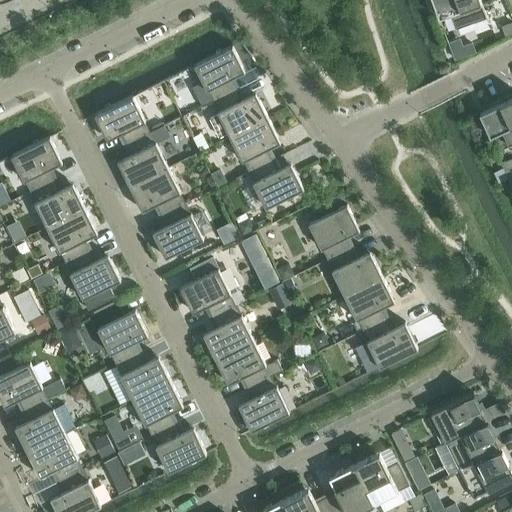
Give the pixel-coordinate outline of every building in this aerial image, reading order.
[(481,0),(433,0),(440,18),(452,14),(457,29),(487,18),(488,20),(489,20),(481,0)] [(511,21),(502,26),(506,35),(511,32),(511,21)] [(217,54),(195,65),(208,91),(208,90),(214,101),(240,88),(235,77),(246,72),(233,46),(222,52),(221,49),(216,51),(217,54)] [(240,88),(214,101),(219,111),(218,111),(220,114),(211,118),(220,137),(229,133),(231,136),(269,117),(256,93),(245,98),(240,88)] [(107,109),(95,115),(108,140),(119,135),(124,145),(151,132),(146,122),(146,121),(134,96),(111,107),(110,104),(106,106),(107,109)] [(511,99),(481,114),(491,137),(502,132),(509,147),(511,145),(511,99)] [(269,117),(231,136),(243,161),(244,161),(249,172),(276,158),(270,148),(281,143),(269,117)] [(118,161),(121,166),(131,186),(169,167),(157,142),(156,143),(151,132),(124,145),(129,156),(118,161)] [(35,145),(12,156),(25,181),(26,181),(31,192),(58,178),(52,168),(63,162),(51,137),(39,142),(38,140),(34,142),(35,145)] [(276,158),(249,172),(254,182),(267,208),(305,189),(292,163),(281,169),(276,158)] [(169,167),(131,186),(143,211),(154,206),(159,216),(186,203),(181,193),(181,192),(169,167)] [(221,169),(212,174),(218,187),(228,182),(221,169)] [(58,178),(31,192),(36,202),(48,227),(86,208),(74,183),(63,189),(58,178)] [(154,232),(156,237),(166,258),(205,239),(192,213),(191,214),(186,203),(159,216),(165,227),(154,232)] [(323,249),(328,259),(355,246),(349,236),(360,230),(348,205),(310,224),(322,249),(323,249)] [(86,208),(48,227),(60,252),(61,252),(66,262),(93,249),(88,239),(99,233),(86,208)] [(249,218),(239,224),(244,234),(255,229),(249,218)] [(232,223),(219,229),(225,243),(239,236),(232,223)] [(355,246),(328,259),(333,270),(345,295),(383,276),(371,251),(360,257),(355,246)] [(93,249),(66,262),(71,273),(83,299),(84,299),(89,309),(88,309),(89,310),(116,296),(116,295),(115,296),(110,286),(122,280),(109,254),(98,260),(93,249)] [(38,264),(27,269),(32,278),(43,273),(38,264)] [(289,264),(278,269),(283,280),(295,274),(289,264)] [(273,266),(259,273),(266,288),(280,281),(273,266)] [(181,287),(191,308),(194,313),(205,307),(210,318),(237,305),(231,294),(232,294),(219,268),(181,287)] [(383,276),(345,295),(357,320),(358,320),(363,330),(390,317),(385,307),(396,301),(383,276)] [(292,279),(285,282),(290,293),(297,289),(292,279)] [(283,283),(270,289),(275,298),(287,292),(283,283)] [(29,289),(15,296),(27,321),(41,314),(29,289)] [(0,340),(16,332),(4,307),(3,307),(0,300),(0,340)] [(62,304),(50,310),(58,328),(71,322),(62,304)] [(204,334),(206,339),(217,359),(255,340),(242,315),(237,305),(210,318),(215,328),(204,334)] [(111,354),(117,364),(143,351),(138,341),(149,335),(136,310),(98,328),(111,354)] [(45,314),(32,320),(39,334),(52,327),(45,314)] [(390,317),(363,330),(368,341),(380,367),(403,356),(404,358),(408,356),(407,354),(419,348),(406,322),(395,328),(390,317)] [(501,335),(508,344),(511,341),(511,329),(511,328),(501,335)] [(324,333),(313,338),(318,348),(329,343),(324,333)] [(255,340),(217,359),(229,384),(240,378),(245,389),(272,376),(283,370),(278,360),(267,365),(255,340)] [(143,351),(117,364),(122,375),(121,375),(134,400),(172,381),(159,356),(148,361),(143,351)] [(11,354),(1,358),(6,368),(15,363),(11,354)] [(317,357),(306,363),(309,369),(316,372),(322,368),(317,357)] [(0,377),(0,394),(3,402),(6,406),(17,401),(22,411),(48,398),(43,388),(44,387),(31,362),(0,377)] [(239,405),(242,410),(252,431),(264,425),(265,427),(269,425),(268,423),(290,412),(278,386),(277,386),(272,376),(245,389),(250,399),(239,405)] [(172,381),(134,400),(146,425),(147,425),(152,435),(178,422),(173,411),(184,406),(172,381)] [(81,384),(71,389),(76,400),(87,395),(81,384)] [(473,393),(432,414),(446,442),(488,422),(473,393)] [(16,427),(18,432),(28,452),(67,433),(76,428),(64,404),(54,409),(54,408),(54,409),(48,398),(22,411),(27,422),(16,427)] [(178,422),(152,435),(157,445),(156,446),(169,472),(191,460),(193,463),(197,461),(196,458),(207,453),(195,427),(184,432),(178,422)] [(488,422),(446,442),(460,470),(502,449),(488,422)] [(124,432),(113,437),(119,449),(132,443),(126,431),(124,432)] [(67,433),(28,452),(41,477),(52,472),(57,482),(84,469),(78,459),(79,458),(67,433)] [(107,435),(95,440),(103,456),(115,450),(107,435)] [(411,447),(401,452),(406,461),(416,456),(411,447)] [(511,470),(502,449),(460,470),(474,499),(511,480),(511,470)] [(368,459),(355,465),(374,504),(399,492),(399,491),(410,486),(397,459),(386,465),(380,453),(374,456),(373,454),(367,457),(368,459)] [(336,489),(325,495),(334,511),(358,511),(374,504),(355,465),(344,471),(343,469),(337,472),(338,473),(330,478),(336,489)] [(51,498),(54,503),(58,511),(87,511),(102,505),(89,479),(89,480),(84,469),(57,482),(62,493),(51,498)] [(425,470),(413,476),(420,490),(432,484),(425,470)] [(128,478),(115,484),(119,492),(132,486),(128,478)] [(297,494),(284,500),(289,511),(334,511),(325,495),(315,500),(309,488),(303,491),(302,489),(296,492),(297,494)] [(435,489),(425,494),(430,505),(441,499),(435,489)] [(415,497),(410,499),(416,511),(427,505),(422,494),(415,497)] [(289,511),(284,500),(273,506),(272,504),(266,507),(267,509),(260,511),(289,511)] [(460,511),(456,503),(438,511),(460,511)]
